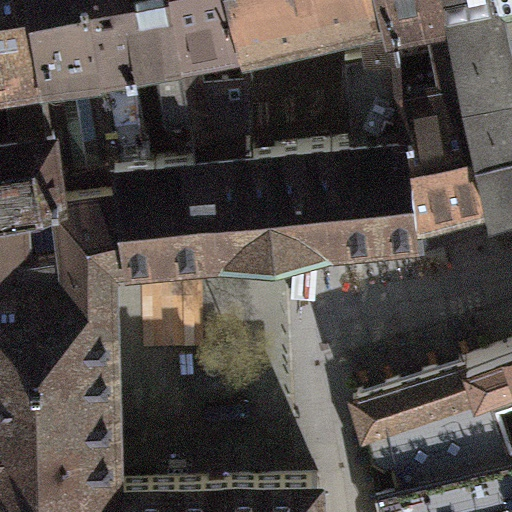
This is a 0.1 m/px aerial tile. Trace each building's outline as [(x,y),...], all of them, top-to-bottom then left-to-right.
[(0,0),(0,114),(51,116),(33,0),(0,0)] [(118,157),(94,0),(33,0),(51,116),(61,196),(121,183),(118,157)] [(192,108),(177,0),(94,0),(118,157),(153,154),(149,133),(140,123),(132,55),(158,52),(166,110),(192,108)] [(177,0),(192,108),(196,149),(254,143),(254,126),(249,126),(248,72),(203,74),(200,40),(247,31),(239,0),(177,0)] [(402,43),(392,0),(239,0),(247,31),(269,26),(363,4),(370,45),(402,43)] [(392,0),(402,43),(458,37),(449,0),(392,0)] [(511,0),(449,0),(458,37),(492,195),(511,188),(511,0)] [(458,37),(402,43),(420,213),(492,195),(458,37)] [(118,157),(121,183),(130,250),(264,237),(275,236),(419,221),(420,213),(402,43),(370,45),(348,50),(355,132),(267,141),(254,143),(196,149),(153,154),(118,157)] [(51,116),(0,114),(0,203),(61,196),(51,116)] [(61,196),(0,203),(0,511),(322,511),(322,471),(119,476),(114,318),(113,250),(130,250),(121,183),(61,196)] [(511,336),(355,389),(382,511),(429,511),(511,494),(511,336)] [(511,511),(511,494),(429,511),(511,511)]
